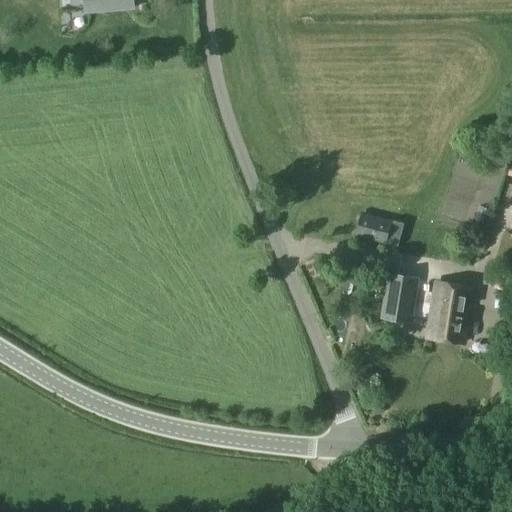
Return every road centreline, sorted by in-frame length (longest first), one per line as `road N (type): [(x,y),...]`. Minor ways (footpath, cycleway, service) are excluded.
road 1 (unclassified): [(353,449),(210,80),(199,0)]
road 2 (unclassified): [(353,449),(161,436),(76,405),(0,362)]
road 3 (unclassified): [(511,438),(353,449)]
